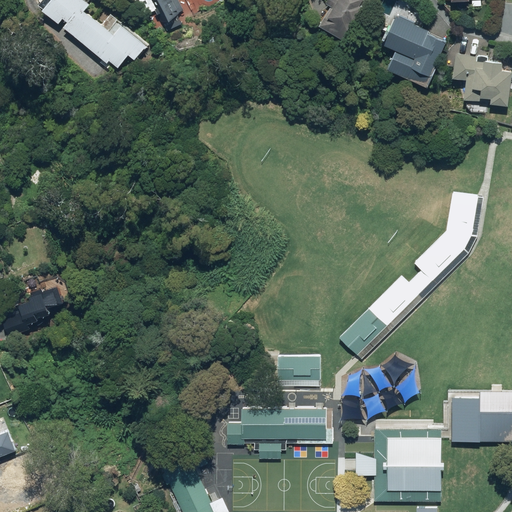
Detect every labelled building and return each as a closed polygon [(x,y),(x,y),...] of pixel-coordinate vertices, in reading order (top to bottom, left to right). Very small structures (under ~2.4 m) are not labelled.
[(92,0),(51,0),(48,5),(64,18),(68,14),(72,17),(68,22),(112,58),(114,56),(122,63),(132,50),(138,55),(150,41),(112,11),(106,19),(89,4),(92,0)] [(178,24),(174,16),(177,14),(175,8),(182,5),(179,0),(135,0),(142,15),(155,9),(161,21),(165,20),(169,28),(178,24)] [(345,34),(367,3),(364,0),(332,0),(337,3),(325,20),(345,34)] [(430,33),(432,29),(416,22),(417,20),(400,12),(388,40),(399,45),(390,64),(432,84),(439,68),(436,66),(448,41),(430,33)] [(495,54),(460,51),(458,74),(469,75),(467,96),(491,98),(491,94),(495,94),(495,99),(511,100),(511,62),(507,62),(508,48),(495,47),(495,54)] [(339,336),(359,355),(476,244),(480,230),(483,191),(457,186),(446,234),(339,336)] [(33,297),(22,301),(25,307),(4,316),(11,334),(34,324),(32,320),(46,314),(45,311),(57,306),(54,301),(76,290),(67,272),(46,282),(43,274),(26,281),(33,297)] [(324,353),(277,352),(277,383),(324,383),(324,353)] [(480,393),(454,392),(454,435),(511,435),(511,386),(480,386),(480,393)] [(328,428),(328,408),(244,405),(243,421),(228,420),(227,441),(261,442),(261,458),(281,459),(282,442),(333,444),(334,429),(328,428)] [(444,428),(372,427),(371,500),(443,501),(444,428)] [(199,439),(161,455),(185,511),(218,511),(199,466),(209,462),(199,439)] [(25,450),(0,458),(0,465),(2,473),(30,463),(25,450)] [(0,511),(21,511),(31,508),(21,481),(15,483),(13,478),(17,477),(14,471),(0,477),(0,511)]
